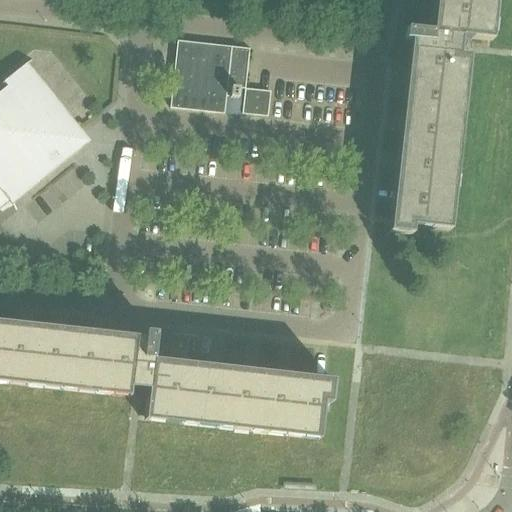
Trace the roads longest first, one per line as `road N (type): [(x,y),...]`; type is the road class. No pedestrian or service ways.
road 1 (residential): [(117,312),(350,336),(379,44)]
road 2 (residential): [(117,312),(146,22)]
road 3 (residential): [(146,22),(379,44)]
road 4 (residential): [(0,7),(146,22)]
